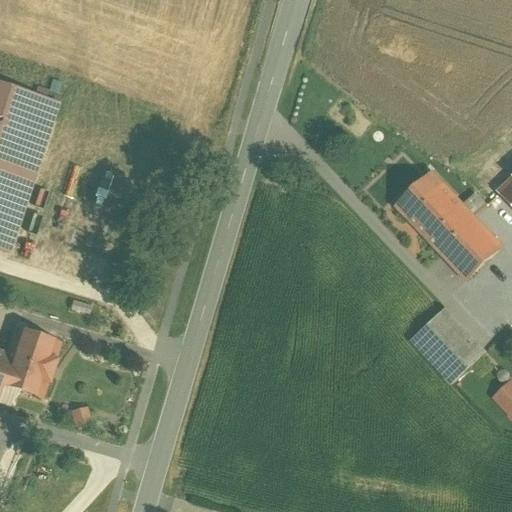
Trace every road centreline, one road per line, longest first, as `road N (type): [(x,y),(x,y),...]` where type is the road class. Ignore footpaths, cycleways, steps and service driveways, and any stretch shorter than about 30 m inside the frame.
road 1 (secondary): [(295,0),(142,511)]
road 2 (unknown): [(511,288),(465,230),(277,61)]
road 3 (unknown): [(347,511),(349,503),(170,422)]
